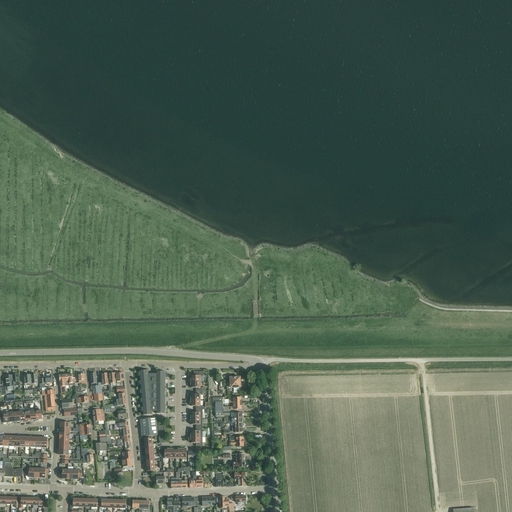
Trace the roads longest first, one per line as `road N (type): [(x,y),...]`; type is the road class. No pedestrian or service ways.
road 1 (tertiary): [(0,353),(145,351),(261,363)]
road 2 (unclassified): [(511,359),(261,363)]
road 3 (residential): [(138,493),(127,364)]
road 4 (tertiary): [(275,490),(261,363)]
